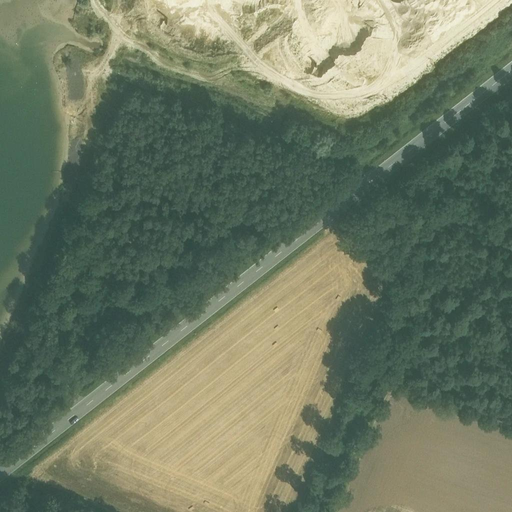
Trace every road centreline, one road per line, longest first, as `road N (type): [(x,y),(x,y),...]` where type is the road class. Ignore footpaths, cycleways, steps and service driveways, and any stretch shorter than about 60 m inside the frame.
road 1 (primary): [(0,472),(511,69)]
road 2 (track): [(511,205),(392,163)]
